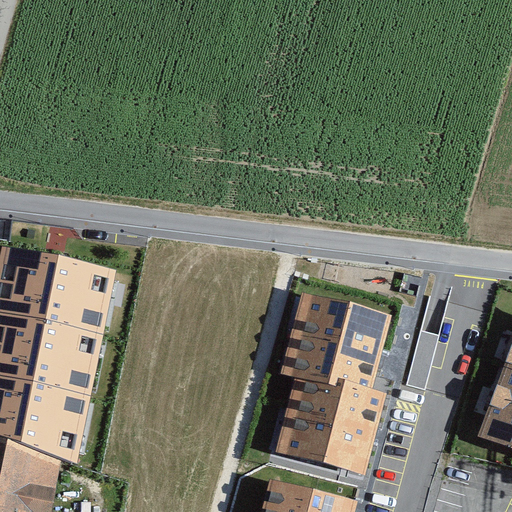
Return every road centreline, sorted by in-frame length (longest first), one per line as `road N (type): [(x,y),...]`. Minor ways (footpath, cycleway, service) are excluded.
road 1 (residential): [(511,264),(0,204)]
road 2 (unknown): [(287,248),(216,511)]
